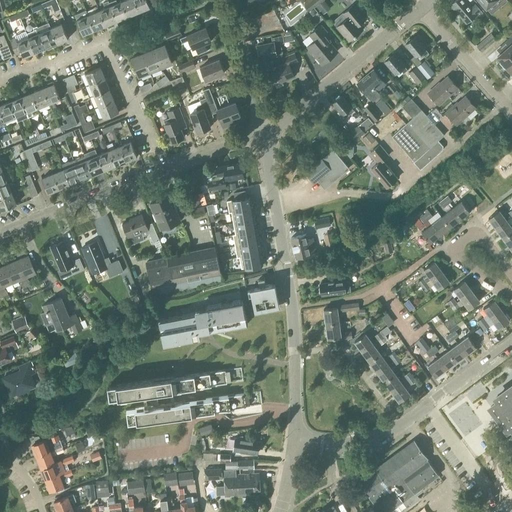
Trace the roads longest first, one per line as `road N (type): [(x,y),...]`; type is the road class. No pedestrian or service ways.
road 1 (tertiary): [(293,442),(294,331),(269,140)]
road 2 (residential): [(166,168),(104,41),(0,81)]
road 3 (residential): [(293,442),(342,446),(382,437),(511,343)]
road 4 (tertiary): [(269,140),(419,9)]
road 5 (residential): [(0,234),(166,168)]
road 6 (residential): [(511,112),(419,9)]
